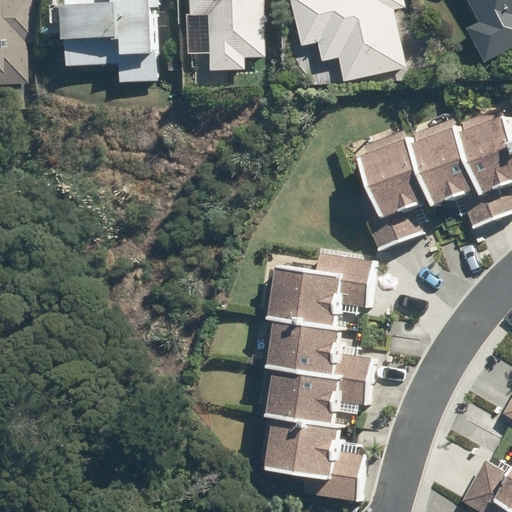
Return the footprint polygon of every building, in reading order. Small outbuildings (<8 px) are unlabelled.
[(33,0),(0,0),(0,81),(8,81),(8,91),(25,91),(25,41),(34,40),(33,0)] [(78,0),(78,70),(127,70),(127,80),(167,80),(166,0),(78,0)] [(272,57),(271,0),(203,0),(203,13),(221,13),(221,34),(197,35),(198,70),(254,69),(253,57),(272,57)] [(413,0),(301,0),(312,43),(325,40),(330,62),(347,58),(353,80),(418,64),(404,8),(415,5),(413,0)] [(511,0),(479,0),(490,20),(476,27),(494,62),(511,51),(511,0)] [(360,192),(381,248),(427,231),(424,222),(433,219),(426,202),(445,195),(447,201),(463,195),(475,226),(511,212),(511,187),(510,183),(511,182),(511,112),(508,114),(504,104),(458,121),(455,115),(429,125),(427,119),(344,150),(360,192)] [(387,257),(324,247),(321,262),(279,255),(271,310),(278,311),(270,361),(278,362),(270,414),(277,415),(270,461),(342,472),(338,493),(368,498),(375,453),(368,452),(370,441),(355,439),(359,413),(369,415),(371,402),(379,403),(387,355),(368,352),(369,344),(358,342),(363,312),(378,314),(387,257)] [(511,511),(511,464),(497,457),(472,502),(491,511),(511,511)]
